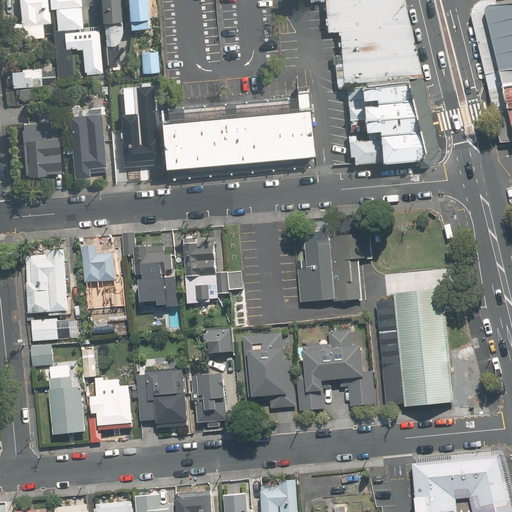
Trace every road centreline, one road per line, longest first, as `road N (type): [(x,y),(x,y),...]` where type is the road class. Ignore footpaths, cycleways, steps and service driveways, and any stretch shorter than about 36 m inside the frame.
road 1 (residential): [(511,427),(16,473)]
road 2 (residential): [(0,217),(446,180),(479,170)]
road 3 (unknown): [(284,0),(305,32),(327,189)]
road 4 (unknown): [(246,0),(251,58),(202,69),(191,57),(184,0)]
road 5 (secondary): [(479,170),(451,116),(423,0)]
road 6 (residential): [(16,473),(0,297)]
road 7 (secondary): [(448,0),(475,110),(479,170)]
road 8 (secondary): [(479,170),(511,307)]
